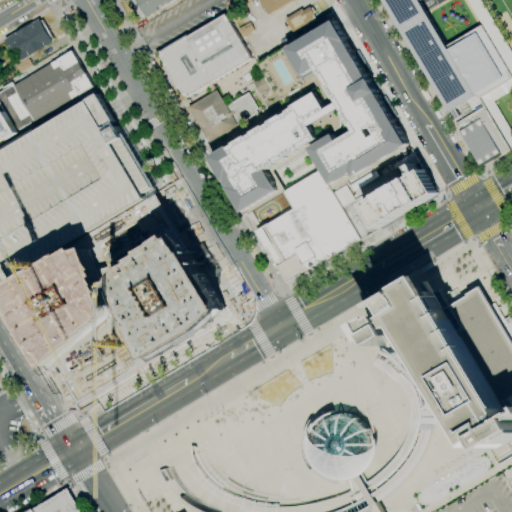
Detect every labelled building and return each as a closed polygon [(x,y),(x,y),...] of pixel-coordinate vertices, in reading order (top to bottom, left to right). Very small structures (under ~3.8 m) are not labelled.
[(145,17),(134,0),(172,0),(167,3),(166,2),(157,7),(158,9),(145,17)] [(292,0),(267,15),(258,0),(292,0)] [(511,150),(483,168),(457,124),(463,121),(456,109),(450,113),(382,0),(480,0),(511,52),(511,89),(493,101),(511,132),(511,150)] [(295,34),(285,19),(302,9),(303,11),(310,7),(311,9),(313,8),(315,12),(314,14),(317,20),(311,24),(295,34)] [(212,93),(208,85),(189,97),(187,94),(185,95),(180,86),(179,87),(166,65),(167,64),(162,56),(164,55),(162,53),(226,14),(252,59),(212,83),(217,91),(212,93)] [(335,18),(409,145),(355,177),(352,173),(332,185),(310,148),(334,133),(338,139),(353,130),(341,108),(312,125),(319,138),(267,169),(279,191),(242,213),(210,157),(294,108),(293,106),(317,92),(327,109),(338,102),(320,72),(317,74),(315,70),(302,78),(285,47),(335,18)] [(20,62),(13,50),(11,51),(4,41),(39,19),(40,22),(42,20),(54,39),(51,40),(52,42),(20,62)] [(243,37),(238,29),(250,22),(254,30),(243,37)] [(19,131),(0,99),(0,92),(4,91),(2,88),(12,82),(14,86),(73,51),(94,87),(19,131)] [(20,73),(16,66),(29,58),(33,66),(20,73)] [(264,97),(262,93),(260,94),(253,82),(265,75),(272,87),(270,88),(272,91),(264,97)] [(217,91),(217,90),(227,106),(249,93),(258,108),(256,110),(258,112),(238,124),(239,126),(210,143),(188,108),(212,93),(217,91)] [(0,154),(36,133),(35,131),(87,100),(100,92),(115,117),(112,119),(114,122),(116,121),(118,120),(126,133),(122,135),(124,138),(128,146),(130,144),(158,189),(155,191),(156,193),(147,199),(150,204),(12,287),(9,282),(6,283),(0,273),(0,154)] [(273,116),(268,108),(280,101),(285,109),(273,116)] [(0,143),(16,134),(0,106),(0,143)] [(365,205),(380,197),(386,193),(403,183),(409,179),(415,176),(410,167),(415,165),(420,173),(424,170),(437,193),(423,202),(393,220),(379,228),(365,205)] [(320,169),(343,207),(361,239),(288,282),(258,231),(294,210),(283,191),(320,169)] [(379,228),(365,205),(361,197),(343,207),(361,239),(379,228)] [(177,237),(131,272),(127,277),(125,281),(126,286),(156,359),(206,329),(227,310),(194,255),(177,237)] [(16,289),(25,315),(55,367),(112,319),(114,315),(115,309),(114,304),(96,249),(71,256),(16,289)] [(368,325),(375,321),(384,316),(385,319),(392,315),(394,320),(400,317),(392,304),(387,307),(385,304),(407,291),(406,289),(427,276),(437,292),(447,310),(453,307),(467,298),(466,296),(479,289),(511,344),(511,442),(507,445),(505,441),(489,450),(483,441),(475,446),(454,410),(434,422),(428,426),(428,416),(428,405),(425,395),(421,385),(416,376),(409,368),(401,361),(392,356),(395,354),(389,343),(385,346),(381,340),(378,342),(372,332),(368,325)] [(434,422),(433,428),(432,434),(431,435),(429,441),(427,447),(425,452),(422,458),(422,459),(418,464),(415,469),(411,474),(407,479),(403,483),(398,488),(397,489),(392,492),(387,496),(382,499),(378,503),(373,494),(378,491),(383,487),(388,483),(397,475),(404,467),(409,460),(413,454),(416,449),(418,443),(421,437),(422,431),(423,425),(424,423),(424,417),(424,411),(424,407),(423,401),(421,395),(418,389),(415,383),(412,378),(411,378),(408,373),(407,372),(402,368),(398,363),(393,360),(387,357),(382,354),(381,354),(380,353),(381,350),(387,353),(392,356),(401,361),(409,368),(416,376),(421,385),(425,395),(428,405),(428,416),(428,426),(434,422)] [(373,494),(366,483),(376,477),(385,468),(394,459),(401,449),(404,444),(407,438),(409,432),(410,426),(411,420),(411,412),(411,405),(408,399),(405,394),(402,388),(398,383),(394,379),(389,375),(383,370),(376,366),(381,354),(387,357),(393,360),(398,363),(402,368),(407,372),(411,378),(415,383),(418,389),(421,395),(423,401),(424,407),(424,411),(424,417),(424,423),(422,431),(421,437),(418,443),(416,449),(413,454),(409,460),(404,467),(397,475),(388,483),(383,487),(378,491),(373,494)] [(357,479),(354,480),(350,481),(344,482),(338,481),(332,480),(326,477),(321,474),(316,469),(313,464),(312,463),(310,457),(309,451),(308,444),(309,438),(311,432),(315,427),(319,422),(319,421),(324,418),(324,417),(330,414),(336,413),(336,415),(342,414),(348,414),(355,415),(358,416),(363,419),(369,423),(373,428),(376,433),(379,439),(380,446),(380,447),(380,449),(380,450),(379,452),(379,453),(379,455),(378,456),(378,458),(377,459),(376,461),(376,462),(375,463),(374,465),(373,466),(372,467),(371,468),(370,469),(369,471),(368,472),(367,473),(366,474),(364,475),(363,475),(362,476),(362,477),(359,478),(357,479)] [(350,481),(354,480),(357,479),(368,497),(362,500),(357,503),(351,506),(345,509),(340,511),(337,511),(206,511),(202,510),(196,507),(191,503),(190,503),(190,502),(185,499),(184,498),(181,500),(179,498),(174,494),(170,489),(167,484),(164,479),(161,473),(160,471),(166,469),(169,474),(172,479),(172,480),(196,466),(193,461),(192,455),(191,449),(192,446),(197,447),(198,453),(199,455),(205,452),(207,458),(210,464),(213,469),(217,474),(221,478),(226,482),(223,489),(228,491),(234,494),(240,496),(246,498),(252,500),(258,502),(259,502),(265,503),(271,504),(278,505),(284,505),(290,505),(296,505),(298,505),(304,505),(310,504),(316,503),(317,503),(323,502),(329,500),(335,498),(336,498),(342,495),(348,493),(352,491),(350,481)] [(198,511),(194,510),(189,507),(184,503),(181,500),(184,498),(185,499),(190,502),(190,503),(191,503),(196,507),(202,510),(206,511),(337,511),(340,511),(345,509),(351,506),(357,503),(362,500),(368,497),(357,479),(359,478),(362,477),(366,483),(373,494),(378,503),(383,511),(198,511)] [(36,511),(34,508),(67,488),(81,511),(36,511)]
